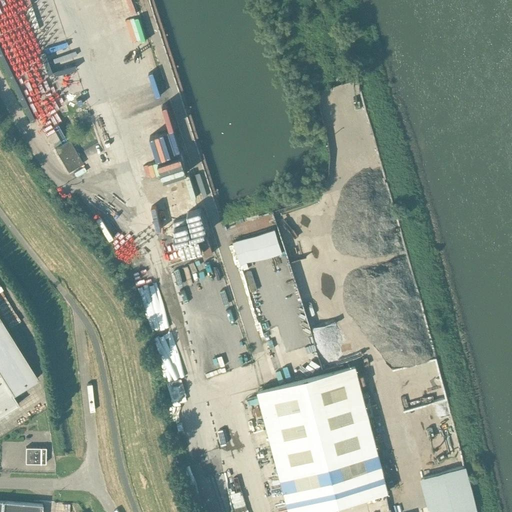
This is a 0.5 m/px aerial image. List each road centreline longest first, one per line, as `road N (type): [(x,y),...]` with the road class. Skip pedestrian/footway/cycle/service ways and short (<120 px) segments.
road 1 (unclassified): [(136,511),(98,347),(74,305)]
road 2 (unclassified): [(86,483),(91,441),(74,305)]
